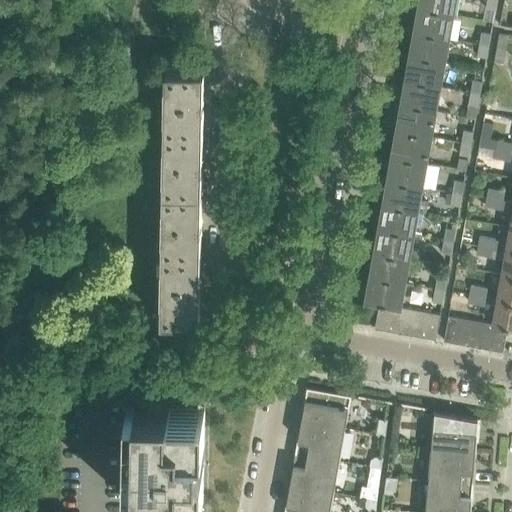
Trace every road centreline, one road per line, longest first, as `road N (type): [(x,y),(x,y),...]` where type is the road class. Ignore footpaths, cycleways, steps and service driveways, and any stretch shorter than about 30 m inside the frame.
road 1 (residential): [(311,275),(226,253),(229,13),(249,0)]
road 2 (residential): [(311,275),(354,19)]
road 3 (unclassified): [(511,371),(302,331)]
road 4 (residential): [(262,511),(287,357),(302,331)]
